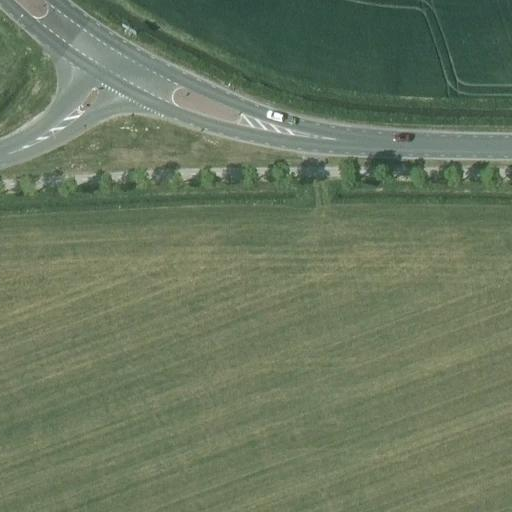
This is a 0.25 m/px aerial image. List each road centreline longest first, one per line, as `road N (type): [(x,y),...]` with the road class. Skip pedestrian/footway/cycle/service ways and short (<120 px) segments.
road 1 (secondary): [(511,149),(313,147),(173,103),(121,73)]
road 2 (tertiary): [(121,73),(69,121),(0,159)]
road 3 (secondary): [(121,73),(15,0)]
